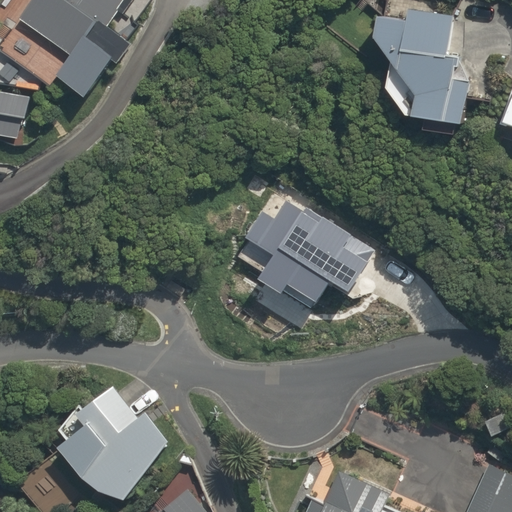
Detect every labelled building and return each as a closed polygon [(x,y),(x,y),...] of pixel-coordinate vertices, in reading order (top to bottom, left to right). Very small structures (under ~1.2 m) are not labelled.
[(70,55),(63,64),(18,28),(1,49),(50,87),(58,76),(83,96),(111,61),(116,65),(130,47),(126,44),(140,27),(133,22),(150,0),(32,0),(22,17),(70,55)] [(472,0),(457,0),(455,15),(430,12),(430,8),(409,4),(407,16),(375,11),(374,34),(387,53),(384,88),(403,113),(462,122),(466,97),(489,101),(496,58),(511,60),(511,57),(511,31),(504,30),(505,21),(481,18),(483,2),(472,0)] [(31,94),(0,87),(0,135),(21,140),(31,94)] [(511,94),(499,127),(508,130),(509,127),(511,128),(511,94)] [(137,415),(112,384),(60,429),(68,437),(62,442),(54,434),(49,439),(98,490),(126,499),(168,440),(144,410),(137,415)] [(340,467),(326,498),(318,511),(511,511),(511,470),(491,461),(467,511),(434,511),(431,510),(430,511),(381,511),(391,491),(340,467)] [(204,511),(186,487),(155,511),(204,511)]
